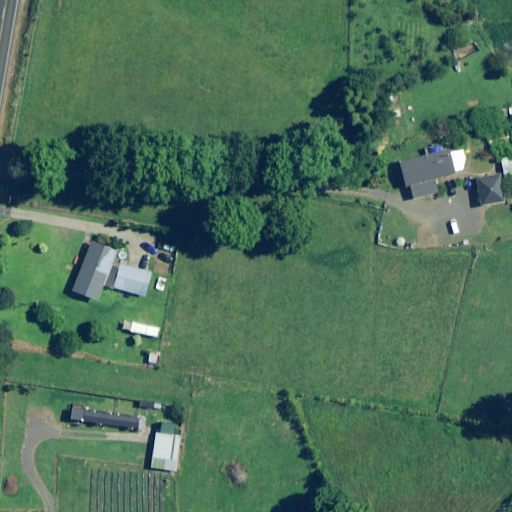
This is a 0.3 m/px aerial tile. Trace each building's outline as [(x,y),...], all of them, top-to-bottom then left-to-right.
[(466,172),(460,147),(398,162),(404,188),(409,187),(412,200),(437,194),(434,180),(466,172)] [(511,180),(511,157),(500,160),(504,182),(511,180)] [(504,202),(499,175),(474,179),(479,207),(504,202)] [(152,275),(113,259),(116,253),(91,243),(71,292),(96,302),(104,284),(142,299),(152,275)] [(139,416),(82,408),(80,422),(137,430),(139,416)] [(180,437),(155,434),(150,468),(175,472),(180,437)]
